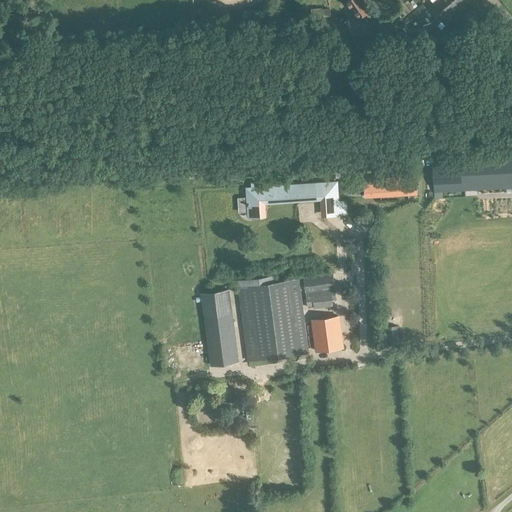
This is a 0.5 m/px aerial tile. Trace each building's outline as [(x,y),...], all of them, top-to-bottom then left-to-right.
[(363,16),(365,20),(374,14),(364,0),(346,0),(344,2),(357,20),(363,16)] [(432,19),(437,25),(465,1),(463,0),(437,0),(429,7),(436,15),(432,19)] [(311,9),(312,16),(312,18),(331,16),(330,7),(311,9)] [(279,8),(266,8),(266,22),(271,22),(271,24),(276,24),(276,21),(279,21),(279,8)] [(265,11),(246,12),(246,25),(265,25),(265,11)] [(396,16),(373,19),(377,40),(399,37),(396,16)] [(433,24),(423,26),(426,35),(434,33),(441,36),(444,32),(435,27),(433,24)] [(423,27),(408,28),(409,35),(423,34),(423,27)] [(511,153),(433,157),(434,192),(511,188),(511,153)] [(219,185),(220,178),(212,177),(211,184),(219,185)] [(391,178),(391,192),(398,192),(398,190),(407,190),(408,193),(417,193),(416,177),(391,178)] [(391,192),(391,178),(365,180),(366,194),(391,192)] [(322,216),(347,215),(346,200),(340,200),(338,180),(266,185),(265,183),(256,183),(256,185),(246,186),(248,217),(266,217),(266,203),(321,200),(322,216)] [(450,305),(452,324),(511,317),(511,301),(502,302),(500,283),(511,281),(511,256),(467,261),(467,262),(439,265),(440,273),(427,275),(429,291),(491,284),(493,300),(450,305)] [(247,360),(309,353),(300,278),(272,282),(270,276),(238,280),(247,360)] [(334,277),(303,281),(308,306),(315,306),(315,308),(334,307),(333,300),(337,299),(334,277)] [(210,365),(240,362),(230,288),(201,292),(210,365)] [(344,348),(340,314),(311,318),(315,351),(344,348)] [(386,345),(400,344),(398,325),(385,326),(386,345)] [(177,361),(175,368),(188,372),(190,365),(177,361)]
